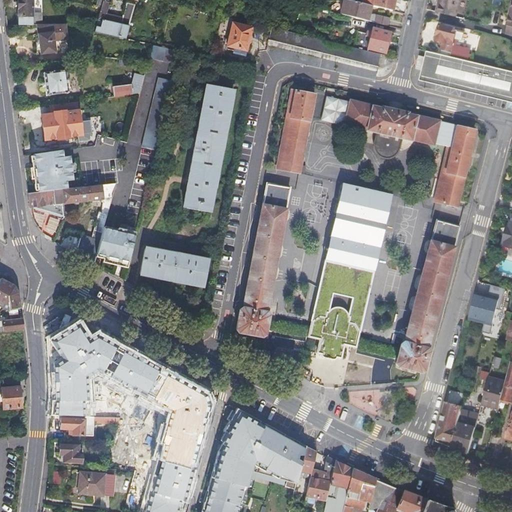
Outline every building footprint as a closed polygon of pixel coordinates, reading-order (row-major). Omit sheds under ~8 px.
[(17,0),(18,25),(32,25),(32,19),(30,0),(17,0)] [(103,0),(96,32),(126,39),(136,5),(127,3),(122,18),(107,14),(110,0),(103,0)] [(349,0),(347,0),(344,16),(368,22),(372,6),(349,0)] [(394,0),(375,0),(374,6),(392,10),(394,0)] [(438,0),(436,11),(455,16),(458,0),(438,0)] [(377,16),(376,23),(389,27),(391,19),(377,16)] [(235,48),(247,50),(253,24),(233,20),(227,46),(235,48)] [(40,25),(36,25),(41,55),(55,53),(52,31),(65,31),(65,25),(40,25)] [(443,49),(452,51),(457,30),(440,25),(437,36),(440,37),(439,41),(444,42),(443,49)] [(269,40),(379,67),(382,55),(368,51),(354,48),(272,28),(269,40)] [(358,33),(354,48),(368,51),(368,48),(385,52),(390,32),(372,28),(370,37),(358,33)] [(457,30),(452,51),(468,55),(470,49),(456,46),(458,41),(462,42),(464,32),(457,30)] [(158,46),(153,45),(150,58),(175,63),(178,50),(158,46)] [(441,54),(426,50),(421,75),(511,97),(511,71),(467,60),(450,56),(441,54)] [(452,51),(450,56),(467,60),(468,55),(452,51)] [(417,67),(422,69),(425,56),(420,55),(418,61),(417,67)] [(44,74),(46,96),(67,94),(65,71),(44,74)] [(155,150),(171,80),(158,77),(142,146),(155,150)] [(125,88),(126,95),(140,93),(142,85),(125,88)] [(210,212),(233,91),(207,85),(184,207),(210,212)] [(298,173),(313,94),(292,90),(277,168),(298,173)] [(449,146),(436,202),(458,207),(475,131),(407,115),(407,114),(401,112),(390,109),(382,107),(382,109),(351,101),(346,122),(367,127),(367,129),(377,131),(375,140),(375,142),(375,145),(376,149),(377,152),(380,155),(383,157),(387,157),(390,157),(392,155),(395,153),(397,150),(399,146),(402,137),(411,139),(412,138),(434,143),(434,142),(449,146)] [(76,102),(49,105),(51,115),(41,117),(44,141),(80,136),(76,102)] [(37,180),(38,192),(61,190),(67,189),(66,181),(73,180),(70,159),(64,160),(62,151),(34,156),(35,167),(33,167),(35,180),(37,180)] [(67,189),(61,190),(63,204),(102,200),(101,213),(98,213),(91,239),(68,232),(61,247),(94,264),(96,255),(103,228),(116,183),(67,189)] [(289,188),(267,184),(243,308),(241,309),(240,309),(237,329),(237,331),(239,332),(262,337),(264,336),(265,335),(269,316),(268,314),(267,313),(266,313),(289,188)] [(63,204),(61,190),(38,192),(28,194),(29,208),(64,217),(63,204)] [(53,234),(56,220),(48,219),(45,233),(53,234)] [(397,365),(399,367),(420,372),(421,372),(424,371),(429,351),(427,349),(446,279),(459,227),(437,221),(405,343),(403,343),(401,345),(397,363),(397,365)] [(117,262),(116,265),(128,268),(136,232),(119,228),(118,231),(103,228),(96,255),(103,257),(103,258),(117,262)] [(145,249),(140,274),(204,286),(209,260),(145,249)] [(14,286),(0,278),(0,305),(9,310),(20,309),(18,291),(14,286)] [(509,289),(497,286),(495,293),(507,297),(509,289)] [(497,300),(474,293),(467,319),(491,325),(497,300)] [(359,334),(354,325),(349,324),(350,318),(347,317),(347,316),(347,314),(345,311),(342,309),(339,308),(336,308),(333,309),(331,311),(329,313),(327,313),(326,319),(320,318),(313,322),(310,338),(321,341),(318,354),(322,355),(322,357),(323,359),(325,360),(333,362),(335,361),(336,361),(337,358),(341,359),(344,346),(356,349),(359,334)] [(8,321),(0,321),(0,332),(23,329),(22,319),(8,321)] [(219,395),(79,321),(47,335),(47,414),(119,418),(109,465),(135,472),(124,511),(126,511),(186,511),(199,464),(219,395)] [(12,343),(0,344),(0,364),(15,362),(12,343)] [(511,361),(507,383),(502,398),(511,400),(511,361)] [(483,404),(496,408),(503,382),(490,378),(487,388),(484,399),(483,404)] [(507,383),(503,382),(496,408),(499,408),(502,398),(507,383)] [(478,398),(484,399),(487,388),(480,386),(478,398)] [(19,387),(1,388),(3,409),(20,408),(19,387)] [(443,443),(452,446),(459,422),(467,394),(451,390),(437,440),(443,443)] [(299,470),(305,446),(294,441),(276,430),(264,423),(238,409),(223,442),(203,511),(204,511),(239,511),(253,472),(297,484),(298,475),(299,470)] [(92,423),(92,417),(83,417),(83,418),(60,418),(60,429),(72,429),(72,435),(83,435),(83,428),(92,428),(92,423)] [(467,425),(459,422),(452,446),(460,449),(470,453),(478,422),(469,419),(467,425)] [(78,446),(59,445),(59,455),(63,455),(63,462),(81,462),(81,455),(77,455),(78,446)] [(300,468),(299,470),(310,473),(311,468),(315,452),(309,448),(305,446),(300,468)] [(316,471),(315,478),(309,477),(305,495),(326,500),(334,461),(327,457),(325,467),(326,469),(325,475),(325,480),(321,480),(322,473),(316,471)] [(343,511),(352,469),(342,464),(334,461),(326,500),(323,511),(343,511)] [(371,502),(375,480),(362,474),(352,469),(343,511),(352,511),(353,508),(361,510),(363,500),(371,502)] [(104,474),(80,472),(79,493),(103,495),(104,474)] [(389,486),(375,480),(371,502),(369,511),(379,508),(377,511),(394,511),(396,508),(403,492),(389,486)] [(413,495),(403,492),(396,508),(405,511),(420,511),(425,500),(413,495)] [(311,500),(304,499),(302,508),(309,509),(311,500)] [(440,506),(425,500),(420,511),(451,511),(451,510),(440,506)]
